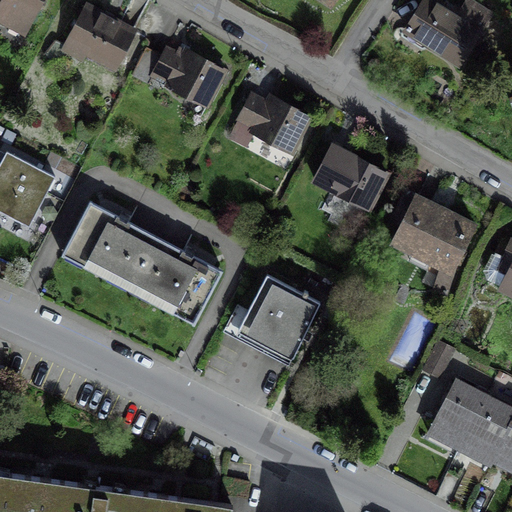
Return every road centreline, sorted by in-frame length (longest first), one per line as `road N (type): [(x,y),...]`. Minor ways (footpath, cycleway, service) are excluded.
road 1 (residential): [(0,308),(402,511)]
road 2 (residential): [(337,83),(511,188)]
road 3 (residential): [(195,0),(337,83)]
